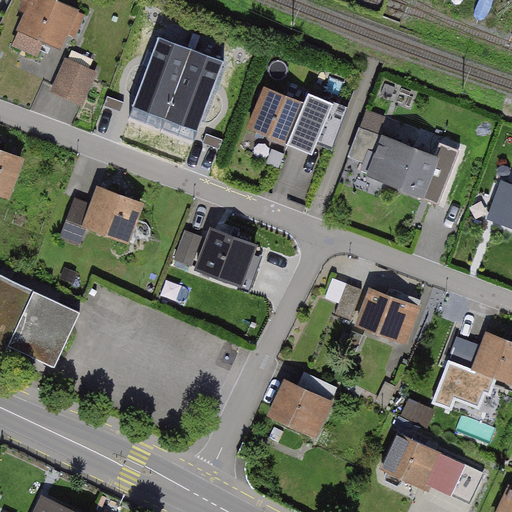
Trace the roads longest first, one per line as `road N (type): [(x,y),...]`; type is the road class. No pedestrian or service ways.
road 1 (residential): [(320,233),(0,116)]
road 2 (residential): [(320,233),(204,502)]
road 3 (primary): [(0,406),(204,502)]
road 4 (residential): [(511,306),(320,233)]
